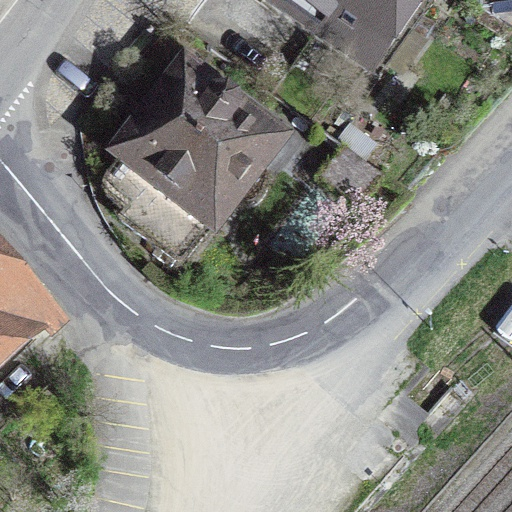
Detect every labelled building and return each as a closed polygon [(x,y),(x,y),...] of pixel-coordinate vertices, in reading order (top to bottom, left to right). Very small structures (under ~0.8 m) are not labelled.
[(297,0),(327,21),(296,66),(333,92),(337,86),(351,93),(369,67),(381,76),(433,0),(297,0)] [(511,0),(469,0),(511,29),(511,0)] [(121,222),(180,268),(230,204),(246,209),(261,200),(266,183),(257,168),(274,146),(238,118),(238,110),(232,101),(224,97),(214,99),(186,78),(108,178),(105,187),(106,195),(127,213),(121,222)] [(344,152),(323,179),(360,208),(381,181),(344,152)] [(0,353),(34,322),(0,285),(0,353)]
